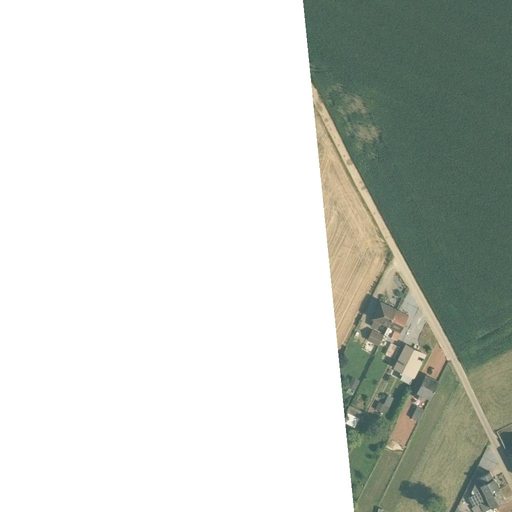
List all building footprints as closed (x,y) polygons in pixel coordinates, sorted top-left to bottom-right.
[(374,319),(370,326),(377,329),(380,322),(388,326),(395,310),(380,302),(371,318),(374,319)] [(384,334),(396,340),(400,333),(399,333),(408,315),(395,310),(384,334)] [(383,335),(372,330),(367,341),(378,346),(383,335)] [(367,341),(364,348),(374,353),(378,346),(367,341)] [(414,378),(426,354),(405,343),(392,368),(400,372),(400,374),(402,375),(400,379),(409,384),(412,378),(413,378),(414,378)] [(355,344),(351,351),(358,354),(362,347),(355,344)] [(391,344),(385,355),(393,359),(399,348),(391,344)] [(429,399),(438,382),(424,375),(413,397),(421,401),(423,396),(429,399)] [(359,381),(351,377),(347,386),(354,389),(359,381)] [(378,402),(375,409),(382,413),(386,406),(388,407),(393,398),(388,396),(383,405),(378,402)] [(342,422),(354,428),(362,412),(349,406),(345,414),(346,414),(342,422)] [(416,407),(411,418),(418,422),(424,410),(416,407)] [(495,483),(489,472),(476,479),(472,489),(474,493),(468,497),(473,507),(471,509),(473,511),(483,511),(479,505),(485,496),(499,489),(498,488),(498,486),(497,484),(495,483)] [(479,505),(483,511),(492,507),(504,500),(499,489),(485,496),(479,505)]
